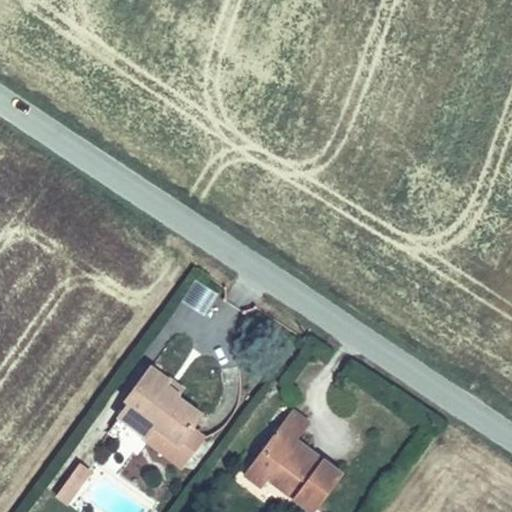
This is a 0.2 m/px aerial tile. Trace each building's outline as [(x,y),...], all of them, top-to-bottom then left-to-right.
[(194,280),(181,303),(204,317),(218,294),(194,280)] [(138,380),(104,425),(129,442),(134,434),(172,462),(186,442),(167,429),(175,417),(151,400),(157,393),(138,380)] [(162,384),(157,393),(151,400),(175,417),(186,402),(162,384)] [(172,462),(134,434),(129,442),(166,471),(172,462)] [(305,434),(257,499),(273,511),(279,511),(283,506),(290,511),(352,511),(360,501),(311,466),(325,448),(305,434)] [(71,504),(89,470),(75,462),(56,496),(71,504)]
